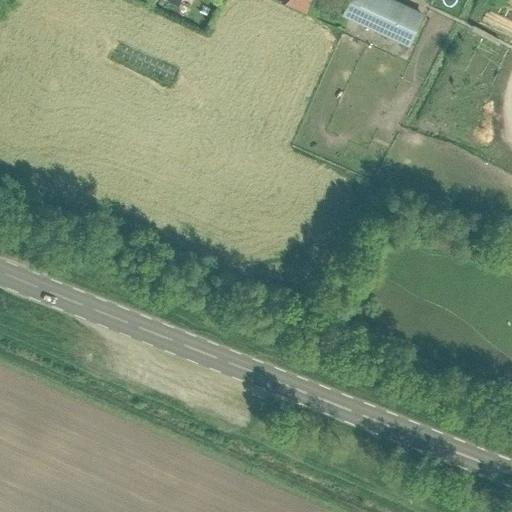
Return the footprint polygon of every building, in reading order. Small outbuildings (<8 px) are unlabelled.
[(275,23),(283,2),(278,0),(262,0),(256,16),(275,23)] [(282,0),(305,10),(309,0),(282,0)] [(394,0),(349,0),(343,15),(410,46),(425,14),(394,0)] [(485,107),(511,116),(511,103),(489,95),(485,107)] [(442,225),(436,241),(449,246),(456,230),(442,225)]
